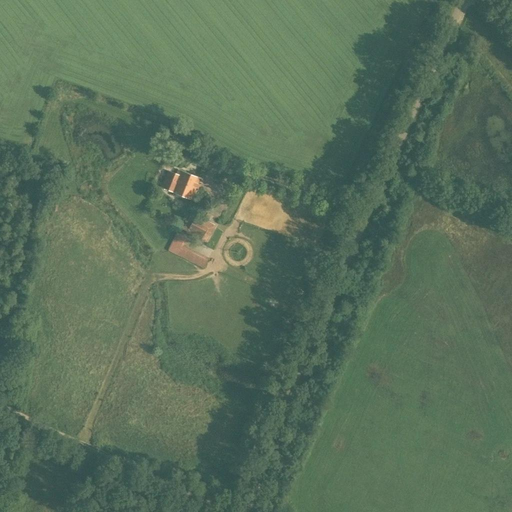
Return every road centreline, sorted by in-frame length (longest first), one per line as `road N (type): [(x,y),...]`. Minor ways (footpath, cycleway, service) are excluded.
road 1 (unclassified): [(244,511),(319,317),(462,0)]
road 2 (track): [(0,401),(230,511)]
